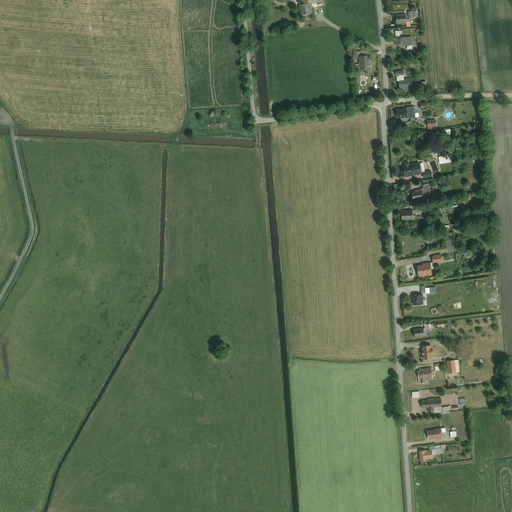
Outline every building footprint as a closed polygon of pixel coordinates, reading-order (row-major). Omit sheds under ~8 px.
[(303,3),(304,14),(315,13),(314,2),(303,3)] [(405,36),(397,37),(397,46),(406,45),(405,36)] [(370,55),(361,56),(362,63),(362,68),(362,70),(373,69),(371,55),(370,55)] [(405,75),(398,76),(398,81),(400,81),(401,90),(416,88),(415,77),(406,78),(405,75)] [(410,118),(417,117),(416,109),(416,106),(409,107),(409,108),(410,117),(410,118)] [(409,108),(398,109),(399,118),(410,117),(409,108)] [(460,128),(427,133),(427,139),(461,134),(460,128)] [(454,154),(439,156),(440,164),(455,162),(454,154)] [(411,162),(404,163),(407,176),(423,172),(422,163),(411,164),(411,162)] [(433,197),(430,183),(424,184),(425,188),(413,190),(414,200),(433,197)] [(414,210),(402,211),(403,221),(415,220),(414,210)] [(424,264),(418,265),(420,275),(428,274),(429,276),(433,275),(431,262),(424,263),(424,264)] [(424,294),(414,294),(415,305),(425,304),(424,294)] [(426,328),(415,329),(416,336),(426,335),(426,328)] [(433,344),(423,345),(424,359),(434,358),(434,354),(437,354),(436,349),(433,349),(433,344)] [(457,360),(448,361),(450,373),(458,372),(458,371),(457,360)] [(421,370),(418,371),(419,379),(422,379),(422,382),(426,382),(426,379),(434,378),(432,367),(421,368),(421,370)] [(429,400),(422,400),(423,408),(430,407),(430,412),(436,411),(435,407),(443,406),(443,397),(429,399),(429,400)] [(443,428),(429,430),(430,438),(444,436),(443,428)] [(431,449),(420,451),(421,461),(429,460),(429,458),(434,457),(433,449),(431,449)]
